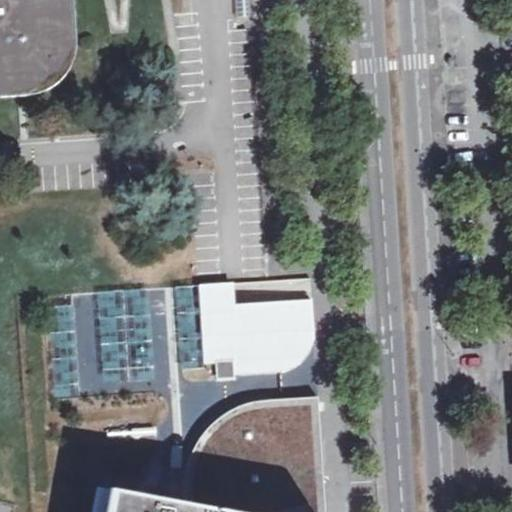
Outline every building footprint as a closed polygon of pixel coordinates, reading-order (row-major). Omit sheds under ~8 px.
[(0,0),(0,99),(27,97),(34,96),(46,92),(52,88),(62,80),(69,73),(72,69),(76,63),(77,58),(78,53),(78,47),(75,0),(0,0)] [(350,139),(358,139),(357,115),(349,115),(350,139)] [(267,282),(202,286),(207,363),(216,363),(234,362),(235,374),(258,373),(281,371),(287,370),(292,367),(297,364),(302,360),(307,354),(310,347),(313,340),(314,333),(312,301),(268,304),(267,282)] [(235,379),(235,374),(234,362),(216,363),(217,380),(235,379)] [(183,494),(181,507),(209,511),(325,511),(317,398),(278,400),(260,402),(241,407),(211,427),(190,458),(183,494)] [(209,511),(181,507),(145,501),(107,494),(103,511),(209,511)] [(0,511),(13,511),(15,506),(0,502),(0,511)]
